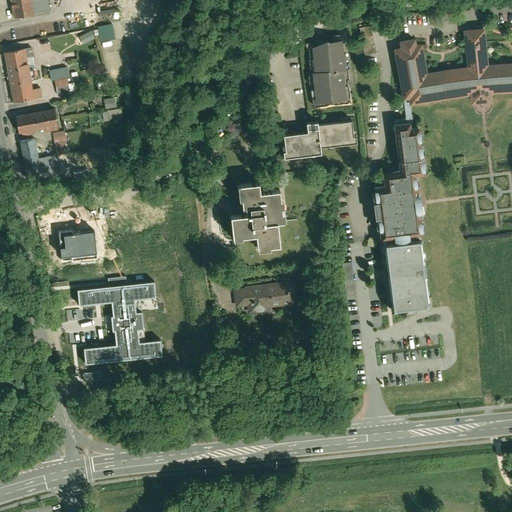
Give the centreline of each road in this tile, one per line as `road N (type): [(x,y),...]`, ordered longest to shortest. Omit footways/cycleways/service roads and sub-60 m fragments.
road 1 (secondary): [(511,425),(147,461)]
road 2 (residential): [(13,209),(123,194),(160,176),(274,57)]
road 3 (track): [(274,57),(349,11),(468,3),(487,10)]
road 4 (residential): [(57,411),(13,209)]
